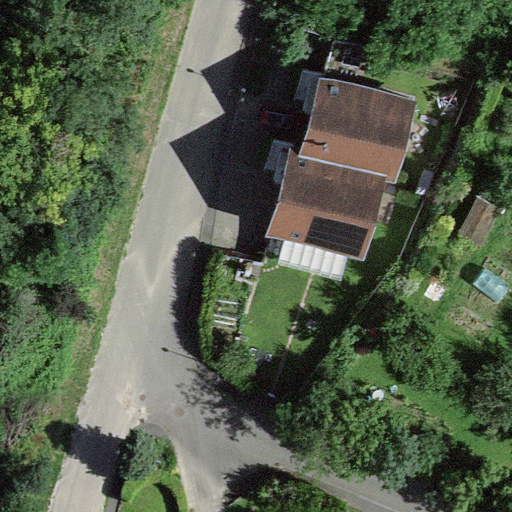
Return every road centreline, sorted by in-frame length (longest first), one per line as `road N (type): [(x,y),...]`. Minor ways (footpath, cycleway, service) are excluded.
road 1 (residential): [(234,0),(160,265),(157,362)]
road 2 (residential): [(213,422),(437,511)]
road 3 (residential): [(157,362),(104,424),(78,511)]
